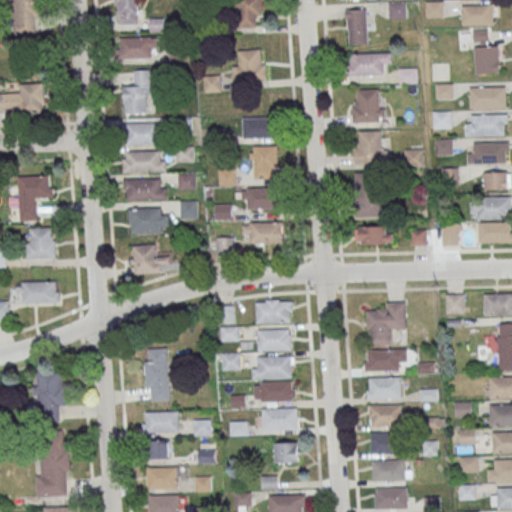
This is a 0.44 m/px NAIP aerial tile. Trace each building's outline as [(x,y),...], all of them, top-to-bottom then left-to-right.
[(36,0),(3,0),(3,2),(12,2),(14,33),(38,32),(36,0)] [(116,0),(117,24),(141,24),(141,0),(116,0)] [(261,27),(261,0),(237,0),(237,27),(261,27)] [(426,1),(443,0),(443,16),(426,17),(426,1)] [(388,1),(406,1),(406,17),(389,17),(388,1)] [(462,5),(493,4),(493,24),(463,24),(462,5)] [(345,9),(366,8),(367,42),(350,43),(349,19),(346,19),(345,9)] [(473,29),(474,41),(480,41),(481,46),(474,46),(476,74),(499,72),(498,45),(488,46),(487,28),(473,29)] [(156,36),(118,36),(118,57),(156,57),(156,36)] [(265,79),(264,48),(235,50),(236,81),(265,79)] [(350,53),(392,52),(392,63),(383,63),(384,74),(347,75),(347,64),(350,64),(350,53)] [(400,67),(417,67),(417,83),(400,83),(400,67)] [(149,70),(135,70),(135,82),(124,83),(124,113),(150,113),(149,70)] [(205,75),(205,91),(220,91),(220,75),(205,75)] [(436,83),(453,82),(453,99),(436,99),(436,83)] [(0,108),(42,107),(41,83),(20,84),(20,92),(0,92),(0,108)] [(470,86),(505,85),(506,106),(470,107),(470,86)] [(356,89),(378,88),(379,108),(385,107),(385,116),(379,116),(379,121),(352,122),(352,106),(354,106),(354,100),(357,100),(356,89)] [(433,111),(451,110),(451,127),(433,128),(433,111)] [(471,114),(507,113),(507,122),(504,122),(504,134),(466,135),(466,123),(471,123),(471,114)] [(274,138),(274,117),(243,117),(243,138),(274,138)] [(159,122),(126,122),(126,144),(159,144),(159,122)] [(359,130),(381,129),(382,149),(387,149),(388,156),(382,157),(382,162),(355,163),(355,147),(357,147),(357,141),(360,141),(359,130)] [(435,139),(452,138),(453,154),(435,155),(435,139)] [(473,142),(509,141),(509,150),(506,150),(506,162),(468,163),(468,151),(473,150),(473,142)] [(277,177),(277,145),(252,145),(252,177),(277,177)] [(405,149),(423,149),(423,165),(406,165),(405,149)] [(165,150),(123,150),(123,171),(165,171),(165,150)] [(442,168),(459,167),(459,183),(442,184),(442,168)] [(235,168),(219,168),(219,185),(235,185),(235,168)] [(510,171),(483,171),(483,188),(510,188),(510,171)] [(356,216),(382,216),(382,172),(356,172),(356,216)] [(179,188),(195,188),(195,173),(179,173),(179,188)] [(20,220),(39,219),(38,197),(52,197),(52,175),(19,176),(20,197),(11,197),(11,206),(19,206),(20,220)] [(124,199),(165,199),(165,178),(124,178),(124,199)] [(242,207),(279,207),(279,187),(242,187),(242,207)] [(511,197),(471,197),(471,218),(511,218),(511,197)] [(198,200),(181,200),(181,218),(198,218),(198,200)] [(232,218),(231,203),(215,204),(215,219),(232,218)] [(130,207),(130,233),(168,232),(167,207),(130,207)] [(244,221),(244,242),(283,242),(283,221),(244,221)] [(478,222),(510,221),(511,231),(511,241),(478,242),(478,222)] [(458,245),(458,224),(442,224),(442,245),(458,245)] [(356,243),(393,243),(393,226),(356,226),(356,243)] [(26,227),(26,258),(57,258),(57,227),(26,227)] [(411,229),(426,228),(426,245),(411,245),(411,229)] [(234,236),(217,236),(217,255),(234,255),(234,236)] [(132,246),(135,274),(170,269),(168,252),(158,253),(157,243),(132,246)] [(18,281),(18,301),(60,301),(60,281),(18,281)] [(484,293),(511,292),(511,314),(484,314),(484,293)] [(447,293),(463,293),(464,312),(447,312),(447,293)] [(257,301),(266,300),(266,299),(280,299),(280,300),(292,300),(292,310),(290,310),(290,321),(257,322),(257,301)] [(0,318),(11,318),(11,300),(0,300),(0,318)] [(366,309),(377,309),(377,307),(387,307),(387,301),(405,301),(405,327),(391,328),(391,345),(370,345),(370,328),(367,328),(366,309)] [(219,305),(233,304),(234,320),(220,321),(219,305)] [(511,322),(499,322),(499,368),(511,368),(511,322)] [(222,325),(238,325),(238,340),(222,341),(222,325)] [(258,329),(293,328),(293,349),(259,350),(258,329)] [(148,348),(166,347),(169,399),(152,400),(151,386),(146,386),(144,360),(149,359),(148,348)] [(367,348),(406,347),(406,360),(399,361),(399,369),(365,370),(365,361),(367,361),(367,348)] [(223,353),(240,353),(240,368),(224,369),(223,353)] [(258,356),(292,355),(293,377),(259,378),(258,356)] [(36,370),(35,418),(62,418),(63,370),(36,370)] [(489,376),(511,375),(511,396),(490,397),(489,376)] [(369,376),(401,376),(401,397),(367,398),(367,389),(369,389),(369,376)] [(261,381),(292,380),(292,388),(295,388),(296,397),(293,397),(293,400),(262,401),(261,381)] [(455,401),(472,401),(472,416),(456,417),(455,401)] [(369,404),(402,403),(403,425),(370,426),(369,404)] [(489,403),(511,403),(511,424),(490,425),(489,403)] [(262,408),(297,407),(298,428),(263,429),(262,408)] [(178,410),(179,430),(147,431),(146,411),(178,410)] [(211,435),(211,419),(194,419),(194,435),(211,435)] [(247,434),(247,421),(231,421),(231,434),(247,434)] [(460,428),(476,428),(476,443),(460,444),(460,428)] [(40,496),(69,495),(67,430),(37,431),(40,496)] [(371,431),(404,430),(404,452),(371,453),(371,431)] [(492,431),(511,430),(511,452),(492,453),(492,431)] [(148,439),(148,458),(169,458),(169,439),(148,439)] [(274,443),(298,442),(298,461),(275,462),(274,443)] [(461,456),(478,456),(478,471),(461,471),(461,456)] [(372,459),(405,458),(406,480),(373,481),(372,459)] [(494,459),(511,458),(511,479),(488,480),(487,468),(495,468),(494,459)] [(176,466),(177,487),(147,488),(147,467),(176,466)] [(262,474),(276,474),(276,488),(262,489),(262,474)] [(459,484),(475,483),(475,499),(459,499),(459,484)] [(376,487),(407,486),(407,507),(375,508),(374,494),(376,494),(376,487)] [(497,486),(511,486),(511,507),(497,508),(497,486)] [(250,492),(236,492),(236,505),(250,505),(250,492)] [(179,494),(179,511),(149,511),(149,494),(179,494)] [(269,494),(269,511),(302,511),(302,505),(306,504),(306,494),(269,494)] [(425,511),(424,496),(441,496),(441,511),(425,511)]
